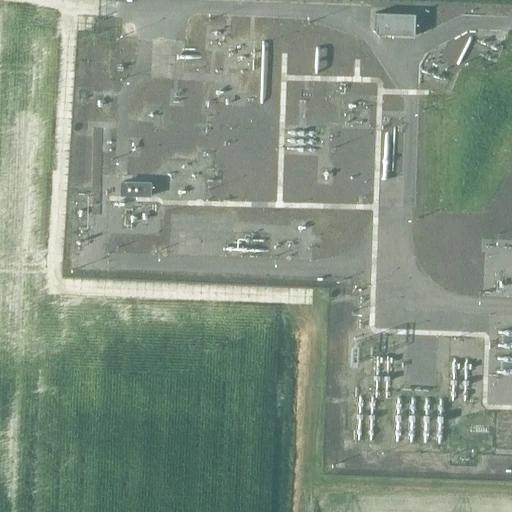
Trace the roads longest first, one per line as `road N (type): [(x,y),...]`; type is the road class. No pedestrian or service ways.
road 1 (unclassified): [(58,0),(79,7),(97,43),(89,190),(91,248),(102,266),(156,275),(407,276)]
road 2 (unknown): [(511,308),(464,303),(391,276),(401,81),(388,51),(337,22)]
